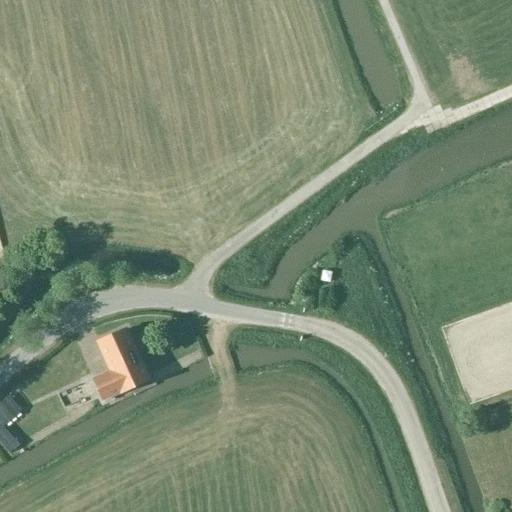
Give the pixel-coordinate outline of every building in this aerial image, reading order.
[(457,80),(441,80),(441,90),(457,90),(457,80)] [(59,262),(86,258),(84,242),(57,246),(59,262)] [(97,245),(97,257),(110,258),(111,246),(97,245)] [(94,378),(104,400),(132,387),(129,382),(146,374),(127,330),(99,343),(95,345),(105,365),(108,364),(111,370),(94,378)] [(256,350),(237,351),(238,364),(257,363),(256,350)] [(0,422),(0,444),(2,446),(12,437),(2,425),(0,422)]
